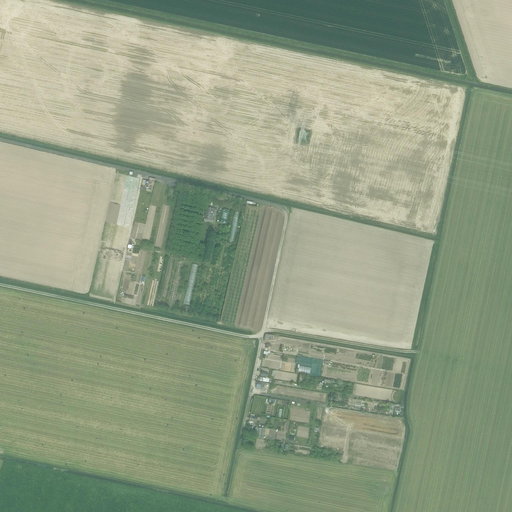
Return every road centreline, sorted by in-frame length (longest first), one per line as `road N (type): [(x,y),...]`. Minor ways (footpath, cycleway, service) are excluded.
road 1 (track): [(239,444),(285,211),(0,139)]
road 2 (track): [(401,351),(270,329),(252,337),(0,284)]
